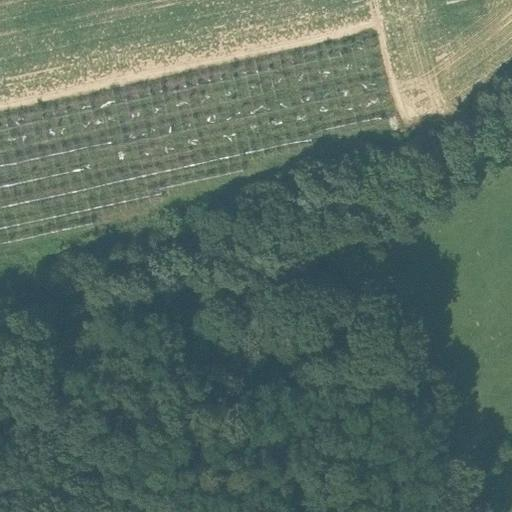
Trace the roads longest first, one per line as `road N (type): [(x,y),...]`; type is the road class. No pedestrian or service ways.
road 1 (track): [(8,397),(116,412),(264,478)]
road 2 (unclassified): [(174,511),(0,391)]
